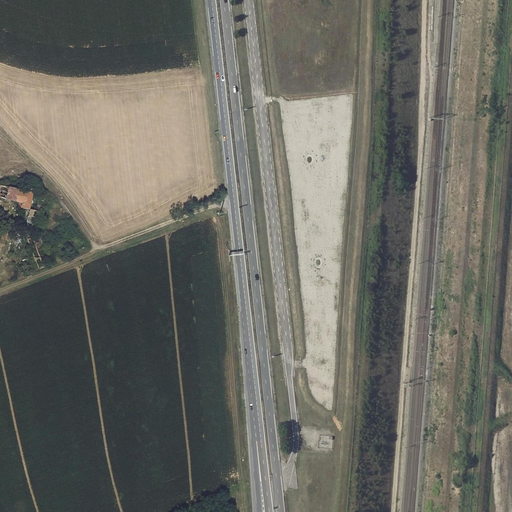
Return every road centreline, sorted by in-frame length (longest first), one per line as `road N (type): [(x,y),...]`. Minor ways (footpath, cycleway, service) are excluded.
road 1 (trunk): [(280,511),(223,0)]
road 2 (track): [(423,0),(393,511)]
road 3 (trunk): [(211,0),(260,433)]
road 4 (track): [(0,174),(31,172),(51,186),(100,248),(0,286)]
road 5 (track): [(100,248),(233,200)]
